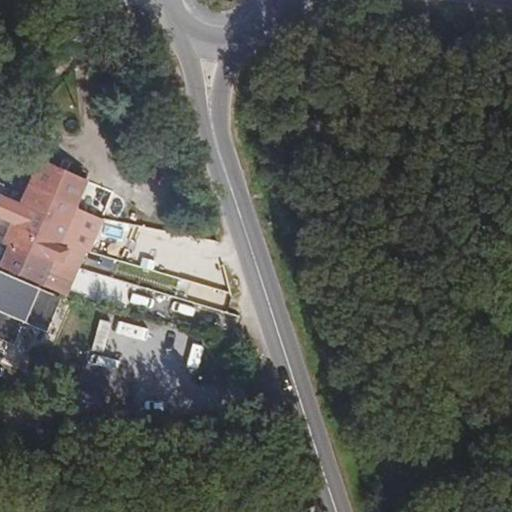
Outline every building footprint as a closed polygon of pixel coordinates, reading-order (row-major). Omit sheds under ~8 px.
[(383,111),(351,142),(382,170),(412,139),(383,111)] [(33,174),(76,192),(87,166),(47,148),(33,174)] [(0,331),(0,340),(11,345),(76,192),(33,174),(0,251),(0,298),(12,303),(0,331)] [(103,203),(76,192),(11,345),(39,357),(103,203)] [(0,331),(12,303),(0,298),(0,331)] [(472,352),(448,375),(460,388),(484,364),(472,352)] [(7,436),(28,436),(28,430),(40,430),(40,416),(8,415),(7,436)]
